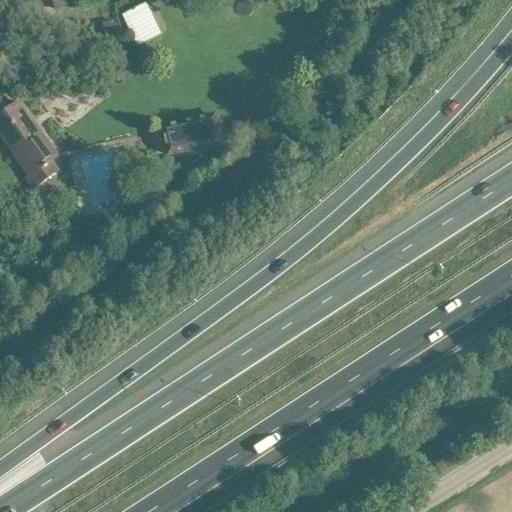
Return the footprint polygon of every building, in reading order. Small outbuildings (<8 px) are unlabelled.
[(52,0),(56,9),(79,1),(78,0),(52,0)] [(126,0),(142,29),(167,16),(158,0),(126,0)] [(132,52),(110,63),(119,81),(141,70),(132,52)] [(90,72),(98,89),(111,84),(103,66),(90,72)] [(51,162),(58,157),(19,103),(0,116),(0,132),(20,162),(20,163),(29,176),(26,179),(33,189),(58,172),(51,162)] [(221,143),(215,116),(162,128),(168,155),(221,143)] [(90,145),(90,169),(97,169),(98,196),(112,195),(111,145),(90,145)]
